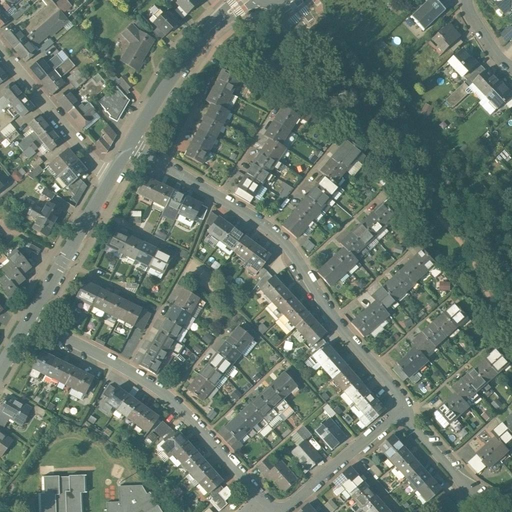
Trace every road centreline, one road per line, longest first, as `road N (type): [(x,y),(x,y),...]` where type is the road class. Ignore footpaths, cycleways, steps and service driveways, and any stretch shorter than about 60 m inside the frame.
road 1 (residential): [(128,146),(280,237),(332,317),(396,389),(399,411)]
road 2 (residential): [(261,501),(167,396),(29,319)]
road 3 (residential): [(399,411),(291,504),(261,501)]
road 4 (residential): [(0,50),(111,177)]
road 5 (residential): [(111,177),(29,319)]
road 6 (residential): [(222,18),(184,58),(128,146)]
road 7 (residential): [(399,411),(489,507)]
